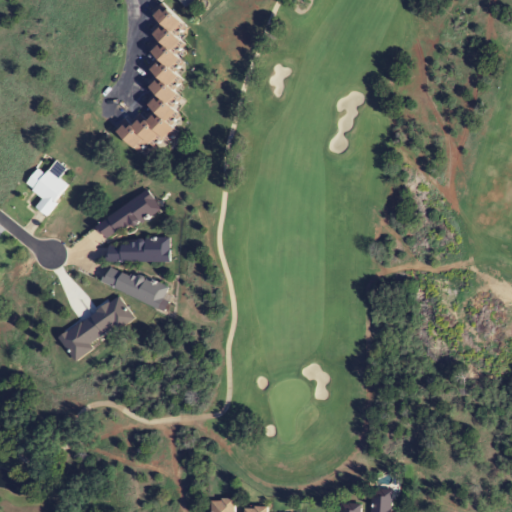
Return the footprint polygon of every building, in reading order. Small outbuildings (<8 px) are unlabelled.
[(177,0),(185,9),(195,0),(177,0)] [(150,110),(120,122),(114,127),(116,131),(136,153),(164,140),(173,132),(168,120),(176,113),(168,104),(177,95),(172,84),(179,78),(171,69),(180,60),(171,51),(181,42),(174,33),(182,25),(160,2),(151,10),(157,23),(151,29),(157,42),(150,48),(154,58),(148,64),(154,77),(148,84),(153,95),(146,101),(150,110)] [(70,187),(49,170),(45,175),(38,169),(25,185),(45,201),(32,218),(37,221),(42,215),(45,218),(70,187)] [(95,225),(107,243),(160,209),(148,191),(95,225)] [(169,262),(170,240),(108,240),(108,262),(169,262)] [(160,309),(168,289),(111,265),(102,285),(160,309)] [(390,511),(392,490),(372,488),(370,511),(390,511)] [(233,511),(234,499),(210,499),(210,511),(233,511)] [(339,511),(359,511),(360,505),(340,503),(339,511)]
